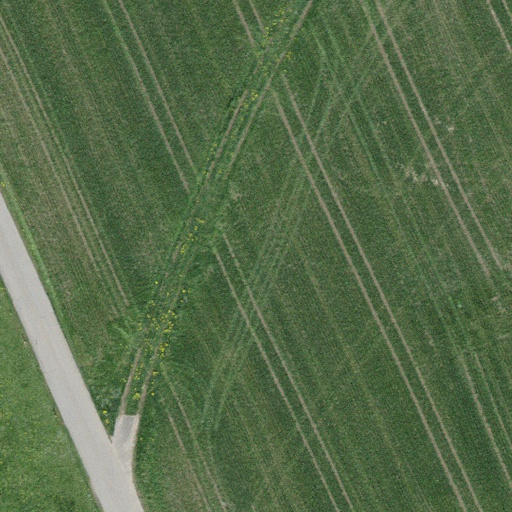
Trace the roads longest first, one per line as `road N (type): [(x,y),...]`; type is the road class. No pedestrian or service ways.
road 1 (track): [(303,0),(154,337),(118,459),(120,511)]
road 2 (residential): [(0,236),(119,511)]
